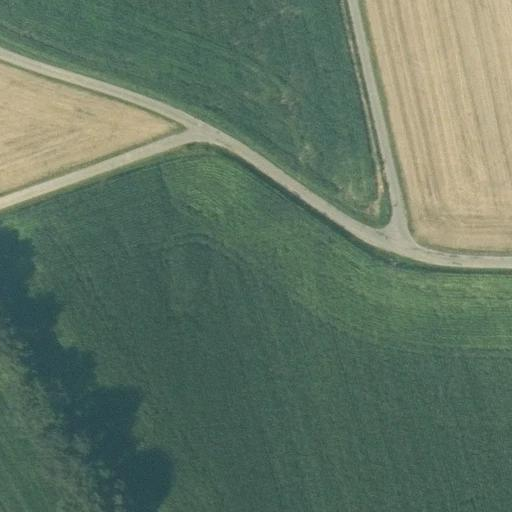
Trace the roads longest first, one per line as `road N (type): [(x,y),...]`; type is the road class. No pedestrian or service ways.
road 1 (unclassified): [(396,242),(352,0)]
road 2 (unclassified): [(0,43),(207,130)]
road 3 (unclassified): [(207,130),(342,218),(396,242)]
road 4 (unclassified): [(0,203),(207,130)]
